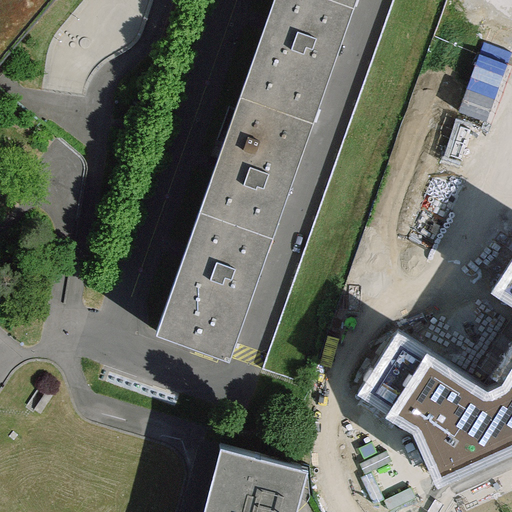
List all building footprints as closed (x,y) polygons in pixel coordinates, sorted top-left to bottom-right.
[(0,0),(0,66),(56,0),(0,0)] [(355,7),(336,0),(275,0),(242,94),(315,120),(355,7)] [(315,120),(242,94),(201,209),(274,234),(315,120)] [(274,234),(201,209),(158,331),(231,357),(274,234)] [(511,260),(492,293),(511,307),(511,373),(506,384),(492,392),(399,339),(359,402),(414,442),(437,493),(511,456),(511,260)] [(206,511),(288,511),(295,482),(300,465),(225,445),(206,511)]
